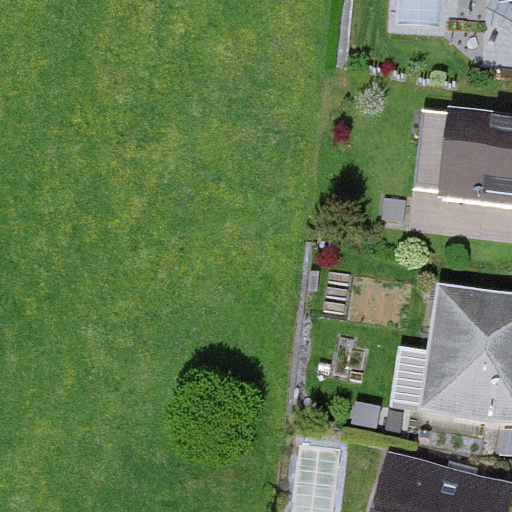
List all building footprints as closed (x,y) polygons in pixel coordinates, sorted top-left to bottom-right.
[(440,190),(439,194),(511,201),(511,110),(449,104),(448,112),(424,110),(416,188),(440,190)] [(429,349),(420,410),(511,422),(511,291),(439,284),(429,349)] [(392,406),(420,410),(429,349),(401,345),(392,406)] [(511,427),(505,427),(501,454),(511,455),(511,427)] [(511,481),(387,450),(371,511),(510,511),(511,505),(511,481)]
